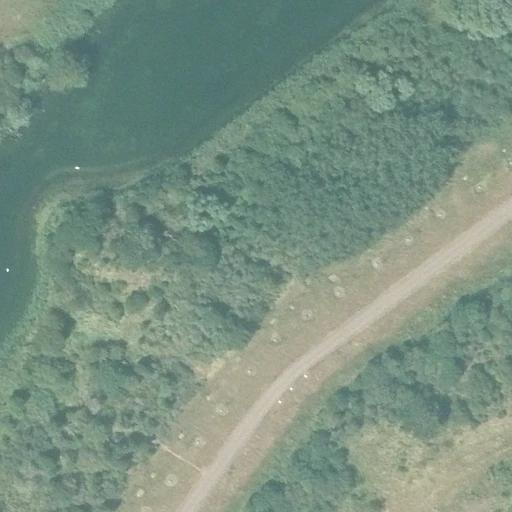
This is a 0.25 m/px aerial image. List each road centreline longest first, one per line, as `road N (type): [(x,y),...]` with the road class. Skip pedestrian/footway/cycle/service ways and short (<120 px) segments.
road 1 (track): [(193,511),(300,374),(354,325),(511,221)]
road 2 (track): [(410,511),(511,443)]
